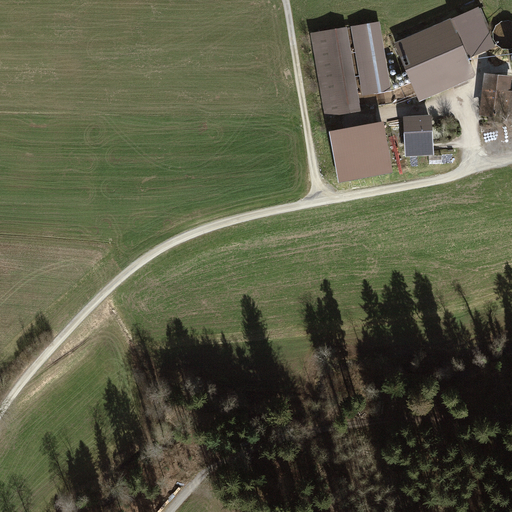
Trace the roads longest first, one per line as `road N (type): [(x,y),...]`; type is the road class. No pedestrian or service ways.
road 1 (track): [(511,156),(424,183),(197,230),(158,249),(112,285),(0,416)]
road 2 (track): [(168,511),(228,458),(302,434),(511,415)]
road 3 (track): [(285,0),(319,201)]
